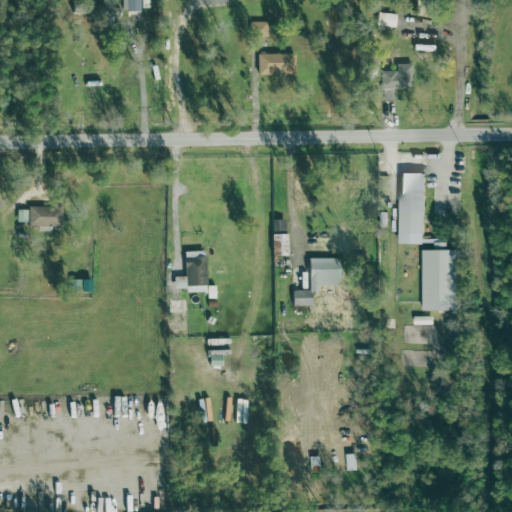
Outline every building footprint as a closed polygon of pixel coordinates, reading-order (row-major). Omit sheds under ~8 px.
[(139,0),(120,0),(121,11),(139,11),(139,0)] [(267,37),(266,22),(249,23),(250,37),(267,37)] [(256,55),(257,76),(294,75),(294,54),(256,55)] [(380,71),(380,102),(393,102),(393,89),(411,89),(411,64),(395,64),(395,72),(380,71)] [(422,245),(423,174),(399,174),(398,245),(422,245)] [(28,227),(59,226),(59,206),(27,207),(28,227)] [(15,222),(26,222),(26,210),(16,210),(15,222)] [(286,256),(284,219),(270,220),(271,257),(286,256)] [(422,251),(422,311),(457,311),(457,251),(446,251),(446,243),(435,243),(435,251),(422,251)] [(183,252),(184,277),(173,278),(173,290),(184,289),(184,293),(205,292),(204,251),(183,252)] [(308,291),(291,291),(291,306),(310,306),(310,293),(316,293),(316,287),(337,286),(337,259),(307,259),(308,291)] [(347,471),(356,471),(355,454),(346,454),(347,471)]
